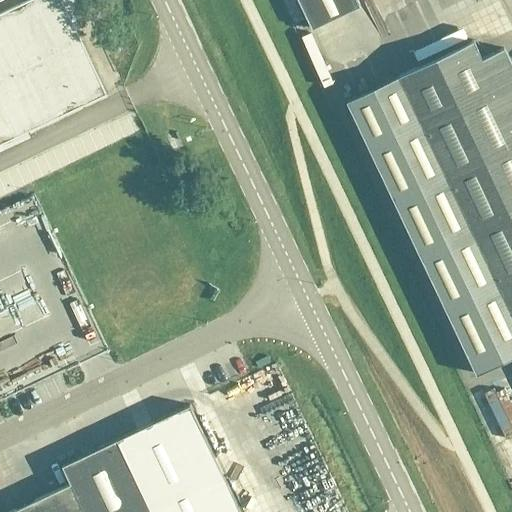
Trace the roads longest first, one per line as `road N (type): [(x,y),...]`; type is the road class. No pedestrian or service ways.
road 1 (unclassified): [(0,441),(306,298)]
road 2 (tertiary): [(306,298),(163,0)]
road 3 (tertiary): [(408,511),(306,298)]
